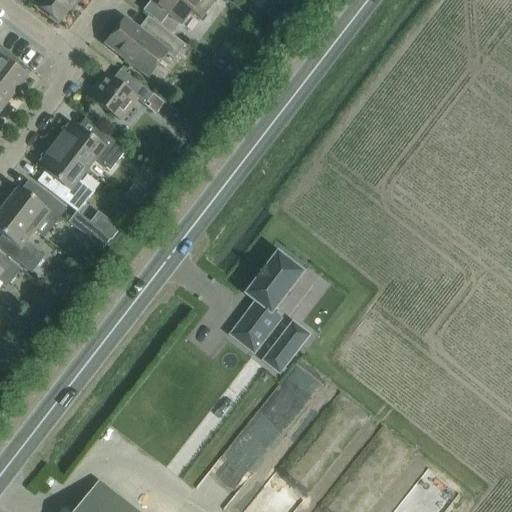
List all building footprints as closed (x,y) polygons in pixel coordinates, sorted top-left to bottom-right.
[(29,0),(34,4),(58,22),(74,2),(76,3),(78,0),(29,0)] [(202,20),(218,0),(148,0),(181,25),(191,12),(202,20)] [(176,58),(185,46),(153,21),(143,35),(124,20),(106,43),(148,75),(167,51),(176,58)] [(0,46),(0,84),(13,95),(27,77),(13,67),(18,61),(0,46)] [(218,54),(211,63),(230,78),(244,59),(235,51),(228,61),(218,54)] [(144,106),(152,94),(120,69),(112,80),(105,74),(88,96),(119,121),(136,99),(144,106)] [(0,111),(13,95),(0,84),(0,111)] [(153,95),(147,102),(150,105),(148,109),(155,114),(164,103),(153,95)] [(179,115),(172,123),(187,135),(193,126),(179,115)] [(126,150),(116,142),(100,130),(92,140),(70,123),(64,130),(63,129),(52,143),(87,170),(94,161),(109,172),(126,150)] [(79,181),(87,170),(52,143),(41,157),(42,159),(37,166),(59,183),(51,193),(76,213),(93,192),(79,181)] [(66,210),(58,203),(28,180),(28,181),(31,184),(24,192),(18,187),(3,206),(34,230),(43,218),(53,226),(66,210)] [(24,242),(34,230),(3,206),(0,209),(0,234),(5,238),(0,244),(0,249),(30,273),(43,256),(24,242)] [(97,212),(89,223),(96,228),(111,240),(112,241),(121,230),(97,212)] [(77,213),(68,223),(88,239),(96,228),(89,223),(77,213)] [(19,269),(11,263),(0,254),(0,281),(6,287),(19,269)] [(251,307),(225,341),(249,359),(275,324),(267,318),(299,278),(273,258),(241,300),(251,307)] [(279,342),(264,361),(280,373),(295,354),(279,342)] [(137,511),(100,483),(77,511),(137,511)]
